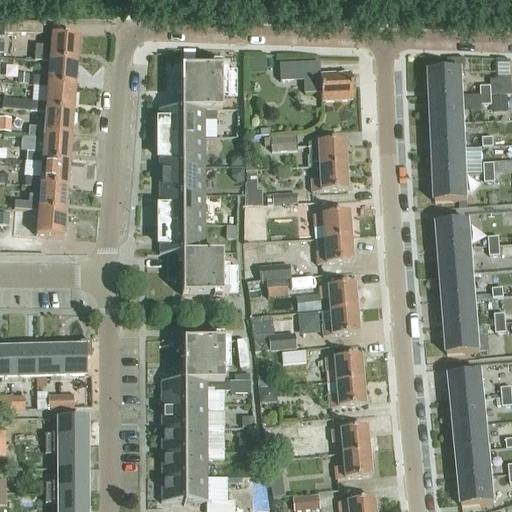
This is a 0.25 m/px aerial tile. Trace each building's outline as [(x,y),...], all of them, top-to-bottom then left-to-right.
[(45,37),(46,25),(4,24),(3,36),(45,37)] [(50,63),(77,65),(79,40),(52,37),(50,55),(35,54),(35,64),(49,65),(50,63)] [(266,73),(266,60),(248,61),(248,74),(266,73)] [(497,82),(491,82),(491,89),(492,99),(511,97),(511,80),(511,63),(496,62),(497,82)] [(50,63),(49,65),(48,80),(33,79),(33,88),(47,90),(48,88),(75,90),(77,65),(50,63)] [(322,105),(351,104),(350,76),(321,78),(321,79),(312,79),(312,65),(279,67),(280,84),(304,83),(304,96),(321,95),(322,105)] [(228,72),(227,72),(222,72),(188,72),(182,72),(182,81),(182,86),(182,100),(182,113),(205,113),(205,114),(216,114),(222,114),(222,101),(237,101),(237,86),(237,73),(228,73),(228,72)] [(430,74),(431,100),(463,99),(462,73),(430,74)] [(28,76),(19,76),(18,86),(28,86),(28,76)] [(2,112),(46,115),(46,113),(73,116),(75,90),(48,88),(47,90),(46,106),(3,102),(2,112)] [(481,99),(492,99),(491,89),(480,89),(481,99)] [(464,125),(463,99),(431,100),(432,127),(464,125)] [(492,99),(481,99),(481,109),(492,108),(492,99)] [(507,99),(493,99),(493,115),(507,115),(507,99)] [(46,113),(46,115),(44,131),(29,130),(28,139),(43,141),(44,139),(71,140),(73,116),(46,113)] [(182,113),(159,113),(159,114),(160,114),(160,131),(157,131),(157,142),(205,142),(205,122),(205,114),(205,113),(182,113)] [(0,119),(0,134),(11,135),(11,120),(0,119)] [(464,125),(432,127),(433,153),(465,152),(464,125)] [(69,165),(71,140),(44,139),(43,141),(42,156),(40,156),(40,149),(37,148),(36,147),(28,147),(27,164),(42,165),(42,163),(69,165)] [(271,156),(297,154),(296,139),(271,141),(271,156)] [(494,140),(483,141),(483,151),(494,150),(494,140)] [(160,154),(160,171),(205,171),(205,142),(157,142),(157,154),(160,154)] [(319,170),(346,169),(345,143),(309,145),(310,158),(318,158),(319,170)] [(465,152),(433,153),(435,180),(467,178),(465,152)] [(230,162),(230,169),(243,169),(243,156),(235,156),(230,162)] [(67,190),(69,165),(42,163),(42,165),(40,181),(26,179),(25,189),(40,190),(40,188),(67,190)] [(484,176),(495,176),(495,166),(484,167),(484,176)] [(346,169),(319,170),(319,182),(311,183),(312,196),(347,194),(346,169)] [(205,171),(160,171),(160,200),(205,199),(205,171)] [(244,172),(230,173),(230,180),(238,185),(244,185),(244,172)] [(245,210),(262,209),(262,192),(257,192),(257,175),(246,175),(246,186),(245,186),(245,210)] [(495,176),(484,176),(485,186),(496,185),(495,176)] [(467,178),(435,180),(436,206),(468,205),(467,178)] [(65,215),(67,190),(40,188),(40,190),(39,199),(29,198),(28,206),(14,205),(14,213),(38,215),(38,213),(65,215)] [(298,208),(297,196),(272,198),(272,209),(298,208)] [(157,217),(157,228),(205,228),(205,199),(160,200),(160,217),(157,217)] [(63,241),(65,215),(38,213),(38,215),(36,231),(21,229),(20,238),(36,240),(37,238),(63,241)] [(323,242),(351,240),(349,215),(313,218),(314,231),(322,230),(323,242)] [(469,224),(437,227),(439,253),(471,250),(469,224)] [(205,228),(157,228),(157,240),(160,240),(160,257),(159,257),(159,258),(167,258),(182,258),(182,257),(205,257),(205,256),(205,228)] [(235,242),(236,229),(226,229),(225,242),(235,242)] [(351,240),(323,242),(324,255),(316,255),(317,268),(353,266),(351,240)] [(489,240),(489,250),(500,249),(499,240),(489,240)] [(501,259),(500,249),(489,250),(490,260),(501,259)] [(439,253),(441,279),(473,277),(471,250),(439,253)] [(222,256),(205,256),(205,257),(182,257),(182,258),(167,258),(167,284),(178,284),(178,280),(182,280),(182,290),(183,299),(189,299),(229,298),(229,297),(238,297),(238,285),(238,269),(222,269),(222,256)] [(443,306),(475,303),(473,277),(441,279),(443,303),(443,306)] [(328,302),(329,314),(357,312),(354,287),(319,290),(321,303),(328,302)] [(504,301),(504,291),(493,292),(493,302),(504,301)] [(475,303),(443,306),(445,329),(446,332),(478,329),(475,303)] [(359,337),(357,312),(329,314),(330,327),(322,327),(324,340),(359,337)] [(298,314),(300,335),(320,334),(319,313),(298,314)] [(495,317),(495,327),(506,326),(506,317),(495,317)] [(272,318),(249,320),(254,355),(270,354),(269,338),(273,338),(272,318)] [(507,336),(506,326),(495,327),(496,337),(507,336)] [(478,329),(446,332),(448,358),(480,356),(478,329)] [(269,338),(270,354),(296,352),(295,336),(273,338),(269,338)] [(60,351),(61,381),(85,380),(85,360),(91,360),(91,343),(79,344),(79,350),(60,351)] [(249,371),(246,343),(237,344),(240,372),(249,371)] [(224,373),(230,373),(230,344),(190,344),(184,344),(184,353),(183,353),(183,359),(184,385),(224,384),(224,373)] [(11,382),(36,381),(35,345),(21,345),(21,352),(10,352),(11,382)] [(36,381),(61,381),(60,351),(48,351),(48,345),(35,345),(36,381)] [(0,382),(11,382),(10,352),(0,352),(0,382)] [(307,353),(280,355),(281,369),(308,367),(307,353)] [(334,374),(335,386),(363,385),(361,358),(325,362),(326,375),(334,374)] [(450,378),(452,405),(484,402),(481,375),(450,378)] [(265,377),(257,378),(258,388),(266,387),(265,377)] [(230,395),(230,396),(250,396),(249,383),(242,383),(230,383),(230,384),(230,395)] [(230,384),(224,384),(184,385),(161,385),(161,386),(162,410),(207,409),(207,405),(206,394),(215,393),(215,395),(230,395),(230,384)] [(365,409),(363,385),(335,386),(336,398),(328,399),(329,412),(365,409)] [(275,389),(259,391),(260,405),(276,404),(275,389)] [(511,389),(501,391),(502,401),(511,399),(511,389)] [(48,413),(61,413),(61,398),(48,399),(48,413)] [(61,413),(74,413),(74,398),(61,398),(61,413)] [(0,414),(12,415),(12,399),(0,399),(0,414)] [(12,415),(25,414),(25,399),(12,399),(12,415)] [(511,409),(511,399),(502,401),(503,410),(511,409)] [(484,402),(452,405),(455,431),(487,428),(484,402)] [(36,403),(36,414),(48,413),(48,403),(36,403)] [(162,410),(162,433),(207,433),(207,429),(207,415),(224,415),(224,405),(207,405),(207,409),(162,410)] [(45,438),(45,448),(87,448),(87,422),(57,422),(57,438),(45,438)] [(457,458),(489,454),(487,428),(455,431),(457,458)] [(162,433),(162,457),(207,457),(207,454),(207,439),(224,439),(224,429),(207,429),(207,433),(162,433)] [(341,445),(342,458),(369,455),(367,430),(331,433),(332,446),(341,445)] [(238,442),(238,455),(254,455),(254,442),(238,442)] [(87,448),(45,448),(45,457),(57,457),(57,472),(87,472),(87,448)] [(162,481),(207,481),(207,463),(224,463),(224,453),(207,454),(207,457),(162,457),(162,481)] [(457,458),(460,484),(492,481),(489,454),(457,458)] [(371,480),(369,455),(342,458),(343,470),(334,471),(335,483),(371,480)] [(45,487),(45,497),(88,496),(87,472),(57,472),(57,487),(45,487)] [(185,506),(206,506),(207,506),(207,505),(207,481),(162,481),(162,505),(161,505),(161,506),(184,506),(184,509),(185,509),(185,506)] [(460,484),(462,510),(494,507),(492,481),(460,484)] [(270,486),(272,499),(285,498),(283,485),(270,486)] [(58,506),(57,511),(87,511),(88,496),(45,497),(45,506),(58,506)] [(319,511),(318,498),(292,501),(292,511),(319,511)] [(374,511),(374,501),(338,505),(338,511),(374,511)]
